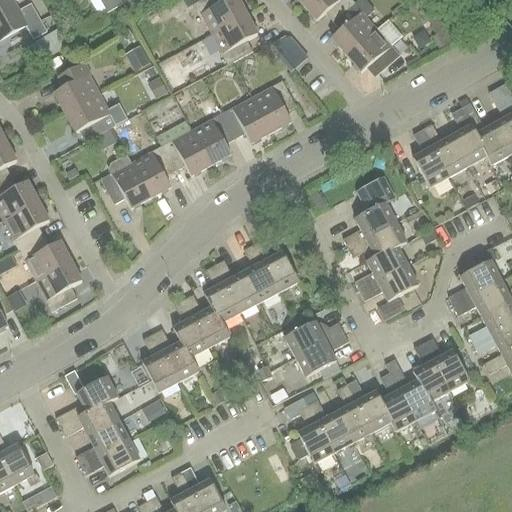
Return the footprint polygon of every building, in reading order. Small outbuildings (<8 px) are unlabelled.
[(18,13),(11,0),(0,0),(0,38),(25,25),(34,41),(47,33),(31,5),(18,13)] [(124,6),(120,0),(99,0),(108,14),(124,6)] [(247,17),(237,0),(230,0),(226,2),(224,0),(204,0),(195,5),(201,17),(202,16),(212,36),(247,17)] [(308,0),(302,6),(317,23),(326,15),(333,24),(355,5),(350,0),(308,0)] [(376,32),(366,20),(375,12),(364,0),(360,0),(355,5),(333,24),(341,32),(332,40),(347,58),(376,32)] [(452,24),(461,19),(456,11),(448,16),(452,24)] [(258,37),(247,17),(212,36),(223,55),(221,56),(228,67),(253,53),(247,43),(258,37)] [(391,48),(376,32),(347,58),(361,75),(371,67),(379,76),(400,58),(392,48),(391,48)] [(272,50),(292,74),(308,59),(291,40),(285,39),(272,50)] [(137,49),(127,55),(137,73),(147,67),(137,49)] [(179,62),(163,71),(169,82),(185,73),(179,62)] [(54,95),(65,115),(100,97),(89,77),(91,77),(84,65),(59,79),(65,90),(54,95)] [(159,81),(147,88),(154,102),(167,95),(159,81)] [(272,91),(253,101),(271,135),(291,125),(286,114),(296,108),(283,83),(271,89),(272,91)] [(504,121),(495,127),(511,157),(511,156),(511,96),(506,86),(490,95),(504,121)] [(108,112),(100,97),(65,115),(76,135),(86,130),(92,140),(95,139),(112,130),(117,127),(127,122),(119,106),(108,112)] [(271,135),(253,101),(233,111),(233,110),(222,116),(235,141),(245,136),(251,146),(271,135)] [(511,157),(495,127),(485,132),(470,106),(461,111),(488,158),(487,159),(491,168),(511,157)] [(488,158),(461,111),(452,116),(461,134),(452,139),(469,169),(487,159),(488,158)] [(225,146),(235,141),(222,116),(211,122),(212,123),(192,133),(211,168),(231,157),(225,146)] [(177,140),(162,148),(175,174),(185,168),(191,179),(211,168),(192,133),(187,123),(172,131),(177,140)] [(469,169),(452,139),(442,144),(432,127),(423,132),(450,180),(469,169)] [(450,180),(423,132),(414,137),(423,155),(413,160),(424,180),(428,187),(430,191),(450,180)] [(17,164),(6,144),(0,146),(0,185),(12,179),(6,169),(17,164)] [(165,179),(175,174),(162,148),(151,154),(151,156),(132,166),(151,200),(171,190),(165,179)] [(151,200),(132,166),(128,158),(110,167),(114,174),(101,181),(114,207),(125,201),(131,211),(151,200)] [(74,172),(65,178),(69,185),(79,180),(74,172)] [(17,189),(12,179),(0,185),(0,214),(4,222),(39,204),(28,184),(17,189)] [(396,225),(386,207),(396,201),(384,179),(357,193),(368,215),(355,222),(361,232),(343,242),(348,251),(396,225)] [(424,180),(419,183),(423,190),(428,187),(424,180)] [(496,180),(485,186),(490,195),(500,189),(496,180)] [(307,194),(317,215),(326,210),(316,190),(307,194)] [(473,197),(464,201),(469,210),(478,205),(473,197)] [(49,224),(39,204),(4,222),(15,242),(13,242),(19,253),(44,240),(39,230),(49,224)] [(407,246),(396,225),(348,251),(353,260),(371,251),(375,260),(376,261),(398,249),(398,250),(407,246)] [(434,231),(421,238),(425,245),(438,239),(434,231)] [(50,250),(44,240),(19,253),(25,264),(26,263),(37,283),(71,264),(60,244),(50,250)] [(263,242),(254,247),(279,295),(299,285),(283,254),(272,260),(263,242)] [(279,295),(254,247),(244,252),(254,270),(244,275),(260,305),(279,295)] [(408,268),(398,250),(398,249),(376,261),(375,260),(367,264),(373,275),(355,285),(360,294),(408,268)] [(260,305),(244,275),(234,280),(225,263),(215,268),(241,316),(260,305)] [(72,290),(82,284),(71,264),(37,283),(47,302),(46,302),(52,314),(77,300),(72,290)] [(453,309),(501,283),(491,264),(461,280),(466,290),(449,300),(453,309)] [(241,316),(215,268),(206,273),(215,290),(204,296),(212,310),(213,310),(222,326),(223,325),(241,316)] [(419,288),(408,268),(360,294),(365,303),(383,294),(388,305),(419,288)] [(511,303),(501,283),(453,309),(458,318),(476,309),(481,319),(511,303)] [(0,332),(9,328),(3,318),(13,312),(0,287),(0,332)] [(213,310),(212,310),(203,315),(194,297),(184,302),(210,350),(230,340),(223,325),(222,326),(213,310)] [(210,350),(184,302),(175,307),(184,325),(173,331),(181,345),(182,344),(191,360),(192,360),(210,350)] [(474,347),(511,327),(511,303),(481,319),(487,329),(469,338),(474,347)] [(296,360),(344,335),(339,325),(321,335),(315,324),(285,340),(296,360)] [(511,352),(511,327),(474,347),(479,357),(497,348),(502,357),(502,358),(511,352)] [(182,344),(181,345),(172,350),(162,332),(153,337),(179,385),(199,374),(192,360),(191,360),(182,344)] [(331,354),(349,344),(344,335),(296,360),(306,380),(337,364),(331,354)] [(179,385),(153,337),(144,342),(153,359),(143,365),(159,396),(179,385)] [(433,341),(424,346),(450,394),(470,383),(453,353),(443,359),(433,341)] [(450,394),(424,346),(415,351),(424,369),(413,374),(418,383),(419,383),(430,404),(431,404),(450,394)] [(511,352),(502,358),(502,357),(484,366),(489,376),(507,367),(511,376),(511,352)] [(419,383),(418,383),(409,388),(395,362),(386,367),(390,375),(416,423),(436,413),(431,404),(430,404),(419,383)] [(266,367),(258,371),(263,382),(271,378),(266,367)] [(75,373),(65,378),(75,397),(77,396),(85,391),(75,373)] [(416,423),(390,375),(381,380),(390,398),(381,402),(380,403),(392,425),(391,425),(396,434),(416,423)] [(109,404),(109,405),(118,401),(107,380),(85,391),(77,396),(83,406),(56,421),(61,430),(109,404)] [(380,403),(381,402),(377,394),(366,400),(356,382),(347,387),(373,435),(391,425),(392,425),(380,403)] [(373,435),(347,387),(338,392),(347,410),(337,415),(354,445),(373,435)] [(219,393),(212,396),(218,407),(225,403),(219,393)] [(334,456),(309,408),(308,408),(303,400),(284,411),(291,422),(301,417),(309,430),(298,436),(301,442),(293,447),(292,449),(298,460),(300,461),(309,456),(314,466),(334,456)] [(166,416),(159,402),(141,412),(148,426),(166,416)] [(354,445),(337,415),(327,420),(318,403),(309,408),(334,456),(354,445)] [(119,424),(109,405),(109,404),(61,430),(66,439),(84,430),(89,440),(119,424)] [(82,468),(130,443),(119,424),(89,440),(94,450),(77,459),(82,468)] [(0,438),(0,460),(15,488),(35,477),(18,447),(8,453),(0,438)] [(143,469),(130,443),(82,468),(86,478),(99,472),(107,487),(143,469)] [(39,465),(46,477),(56,471),(50,459),(39,465)] [(0,495),(15,488),(0,460),(0,495)] [(191,470),(182,475),(201,511),(226,511),(211,482),(200,487),(191,470)] [(201,511),(182,475),(172,480),(181,497),(171,503),(175,511),(176,511),(201,511)] [(312,476),(301,481),(312,501),(323,496),(312,476)] [(345,476),(335,482),(341,493),(352,488),(345,476)] [(23,504),(27,511),(33,511),(38,510),(32,499),(23,504)] [(176,511),(175,511),(163,511),(157,499),(147,504),(151,511),(176,511)]
